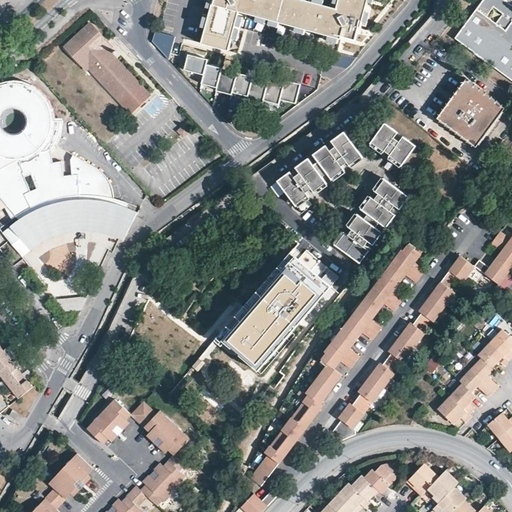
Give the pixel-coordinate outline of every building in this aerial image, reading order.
[(368,0),(339,0),(338,5),(337,10),(328,7),(314,4),(312,3),(300,0),(215,0),(212,12),(211,16),(207,30),(203,45),(230,52),(234,40),(236,30),(237,27),(240,17),(241,13),(258,18),(268,20),(271,21),(281,24),(297,28),(306,30),(329,36),(339,39),(341,40),(342,37),(355,41),(359,28),(361,29),(362,23),(366,9),(366,7),(368,0)] [(511,5),(504,0),(484,0),(455,38),(511,80),(511,5)] [(371,10),(366,9),(362,23),(367,24),(371,10)] [(202,29),(207,30),(211,16),(206,15),(202,29)] [(152,93),(110,47),(106,43),(109,40),(91,21),(65,45),(83,65),(85,63),(89,67),(131,111),(152,93)] [(155,33),(153,49),(173,51),(175,36),(155,33)] [(346,69),(356,57),(336,52),(333,66),(345,69),(346,69)] [(190,54),(186,70),(205,75),(208,64),(209,59),(190,54)] [(205,75),(203,84),(218,88),(223,71),(223,68),(208,64),(205,75)] [(218,88),(218,90),(233,94),(234,92),(238,75),(223,71),(218,88)] [(238,75),(234,92),(249,96),(254,79),(254,77),(239,72),(238,75)] [(249,96),(249,98),(264,102),(265,100),(269,83),(254,79),(249,96)] [(282,99),(297,103),(302,84),(287,80),(285,85),(282,99)] [(505,108),(467,80),(438,119),(477,147),(505,108)] [(269,83),(265,100),(280,104),(282,99),(285,85),(270,81),(269,83)] [(0,197),(5,204),(3,206),(4,207),(13,219),(16,217),(18,220),(10,226),(26,246),(35,239),(44,234),(52,230),(65,226),(64,218),(79,216),(95,218),(95,225),(108,228),(124,237),(136,214),(127,208),(128,205),(114,199),(112,192),(110,186),(107,180),(103,175),(100,171),(98,169),(95,167),(73,155),(70,160),(71,175),(64,175),(61,161),(52,162),(49,162),(46,151),(50,150),(52,148),(54,145),(55,142),(43,136),(45,131),(59,135),(60,132),(60,128),(61,124),(61,120),(53,120),(53,116),(53,112),(51,107),(48,102),(44,96),(39,92),(34,88),(29,86),(22,84),(15,83),(9,83),(3,85),(0,85),(0,197)] [(184,124),(178,130),(184,135),(189,130),(184,124)] [(399,133),(387,124),(374,141),(386,151),(395,139),(399,133)] [(361,155),(344,133),(332,142),(346,161),(349,165),(361,155)] [(417,146),(404,137),(400,142),(391,155),(404,164),(417,146)] [(400,142),(395,139),(386,151),(391,155),(400,142)] [(386,151),(374,141),(371,145),(383,155),(386,151)] [(346,161),(332,142),(326,146),(341,165),(346,161)] [(341,165),(326,146),(314,155),(309,159),(297,168),(297,169),(306,181),(312,188),(313,191),(326,182),(331,178),(344,169),(341,165)] [(364,159),(361,155),(349,165),(351,168),(364,159)] [(404,164),(391,155),(389,158),(401,168),(404,164)] [(306,181),(297,169),(292,173),(306,192),(312,188),(306,181)] [(346,172),(344,169),(331,178),(334,181),(346,172)] [(292,173),(291,172),(279,181),(284,187),(296,204),(308,195),(306,192),(292,173)] [(385,179),(383,177),(374,189),(376,191),(385,179)] [(409,198),(391,184),(385,179),(376,191),(401,209),(409,198)] [(329,185),(326,182),(313,191),(316,194),(329,185)] [(311,198),(308,195),(296,204),(299,207),(311,198)] [(372,197),(370,195),(360,207),(364,210),(372,197)] [(397,215),(372,197),(364,210),(387,227),(397,215)] [(360,215),(356,212),(347,225),(351,228),(360,215)] [(383,233),(360,215),(351,228),(356,232),(374,245),(383,233)] [(80,231),(94,232),(95,225),(95,218),(79,216),(64,218),(65,226),(66,232),(80,231)] [(107,234),(122,242),(124,237),(108,228),(95,225),(94,232),(107,234)] [(35,239),(26,246),(29,251),(40,243),(52,237),(66,232),(65,226),(52,230),(44,234),(35,239)] [(347,234),(343,231),(334,243),(337,246),(347,234)] [(511,240),(501,232),(492,244),(503,253),(502,255),(501,256),(500,256),(493,265),(494,265),(491,269),(480,261),(475,267),(500,286),(511,269),(511,240)] [(369,250),(347,234),(337,246),(361,263),(370,250),(369,250)] [(416,249),(417,248),(413,244),(411,243),(321,361),(328,366),(334,371),(338,365),(341,361),(350,367),(351,369),(351,368),(361,356),(351,348),(354,344),(360,336),(363,332),(373,340),(383,327),(372,320),(375,316),(382,307),(385,303),(395,311),(405,299),(394,291),(397,287),(404,278),(406,274),(417,282),(426,271),(422,268),(415,262),(418,259),(422,254),(416,249)] [(310,274),(321,261),(311,253),(300,266),(310,274)] [(353,428),(475,266),(462,257),(458,262),(440,286),(423,308),(412,323),(414,325),(412,328),(395,350),(392,354),(390,353),(382,363),(384,365),(381,369),(365,389),(362,394),(359,393),(345,411),(346,412),(344,414),(340,419),(342,420),(353,428)] [(325,284),(341,297),(350,286),(335,273),(325,284)] [(85,296),(55,299),(65,311),(80,310),(85,296)] [(305,313),(318,324),(326,314),(314,303),(305,313)] [(264,308),(228,351),(242,363),(238,367),(248,375),(259,362),(256,360),(285,326),(264,308)] [(511,341),(501,331),(489,345),(508,362),(511,358),(511,353),(509,351),(511,348),(511,341)] [(34,388),(0,345),(0,374),(19,399),(34,388)] [(478,357),(480,360),(492,370),(499,363),(504,368),(505,367),(508,362),(489,345),(478,357)] [(200,357),(194,365),(195,366),(188,374),(193,378),(207,364),(200,357)] [(425,367),(432,373),(441,363),(434,357),(425,367)] [(480,360),(469,373),(493,394),(498,390),(499,389),(487,378),(494,371),(492,370),(480,360)] [(234,409),(247,418),(270,387),(275,390),(286,375),(281,372),(268,363),(234,409)] [(339,381),(342,377),(342,376),(334,371),(328,366),(307,393),(310,395),(266,452),(268,454),(256,471),(253,478),(263,486),(294,444),(310,423),(319,412),(323,406),(321,404),(326,398),(339,381)] [(459,383),(461,385),(472,395),(478,389),(489,400),(490,399),(493,394),(469,373),(459,383)] [(461,385),(449,399),(469,417),(474,411),(475,410),(470,406),(476,398),(472,395),(461,385)] [(96,426),(91,431),(103,442),(108,437),(110,439),(117,431),(119,429),(116,427),(119,424),(122,426),(128,420),(133,414),(116,398),(104,411),(106,413),(101,418),(99,416),(93,423),(96,426)] [(469,417),(449,399),(438,411),(455,427),(461,420),(466,425),(469,422),(472,419),(469,417)] [(145,402),(133,414),(145,426),(147,423),(153,428),(150,431),(157,437),(159,439),(162,437),(165,440),(163,442),(168,447),(175,454),(190,437),(178,426),(176,428),(171,423),(173,421),(166,415),(163,418),(157,413),(145,402)] [(23,415),(14,409),(11,415),(20,420),(23,415)] [(160,410),(157,413),(163,418),(166,415),(160,410)] [(491,433),(498,441),(511,428),(511,418),(508,422),(501,415),(486,427),(491,433)] [(131,422),(128,420),(122,426),(124,428),(124,429),(131,422)] [(353,428),(342,420),(333,433),(342,440),(347,438),(352,435),(357,434),(356,431),(353,428)] [(87,428),(91,431),(96,426),(93,423),(87,428)] [(511,428),(498,441),(504,448),(509,455),(511,452),(511,428)] [(63,438),(51,431),(47,438),(59,445),(63,438)] [(119,433),(117,431),(110,439),(113,442),(120,434),(119,433)] [(155,440),(157,437),(150,431),(147,435),(154,441),(155,440)] [(493,446),(498,441),(491,433),(486,438),(493,446)] [(504,448),(498,441),(493,446),(499,453),(504,448)] [(165,451),(168,447),(163,442),(160,445),(159,446),(165,451)] [(186,464),(175,454),(164,465),(161,462),(154,469),(155,469),(159,473),(154,479),(150,475),(149,474),(143,480),(145,483),(140,488),(136,485),(122,500),(119,498),(112,505),(113,505),(118,509),(114,511),(110,511),(109,510),(108,509),(105,511),(143,511),(146,509),(141,504),(148,496),(155,503),(160,498),(163,500),(165,502),(171,495),(169,493),(174,488),(176,490),(182,483),(180,481),(188,473),(183,468),(186,464)] [(61,511),(57,508),(72,493),(78,486),(75,483),(77,481),(81,484),(84,480),(90,474),(87,471),(92,466),(81,456),(77,460),(74,458),(50,483),(55,488),(35,510),(37,511),(61,511)] [(386,463),(381,464),(396,478),(396,472),(386,463)] [(415,491),(421,496),(428,489),(440,477),(425,463),(409,480),(417,488),(415,491)] [(379,490),(382,492),(396,478),(381,464),(375,471),(372,468),(365,476),(379,490)] [(159,473),(155,469),(150,475),(154,479),(159,473)] [(454,487),(459,482),(447,470),(440,477),(428,489),(434,495),(433,497),(439,503),(454,487)] [(365,476),(362,473),(352,484),(369,500),(379,490),(365,476)] [(94,477),(90,474),(84,480),(87,483),(94,477)] [(87,483),(84,480),(81,484),(77,481),(75,483),(78,486),(81,489),(87,483)] [(409,480),(407,482),(413,488),(415,491),(417,488),(409,480)] [(352,484),(349,481),(339,492),(359,511),(363,506),(365,508),(371,502),(369,500),(352,484)] [(81,489),(78,486),(72,493),(75,496),(81,489)] [(454,511),(466,500),(467,499),(454,487),(439,503),(433,509),(435,511),(442,511),(444,511),(445,511),(454,511)] [(262,511),(276,497),(270,492),(261,501),(257,497),(256,495),(254,494),(243,506),(249,511),(262,511)] [(357,511),(359,511),(339,492),(329,502),(338,511),(357,511)] [(478,511),(466,500),(454,511),(478,511)] [(338,511),(329,502),(319,511),(338,511)]
